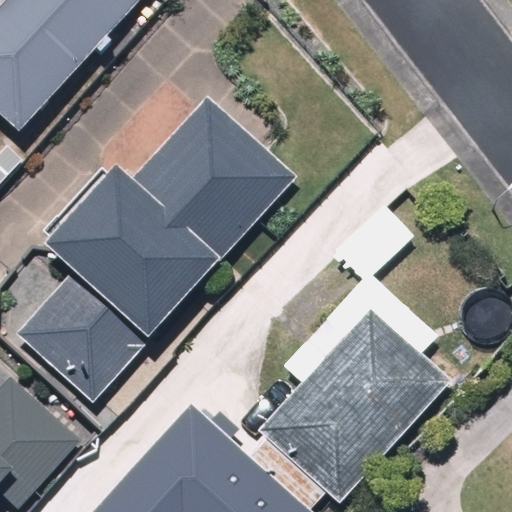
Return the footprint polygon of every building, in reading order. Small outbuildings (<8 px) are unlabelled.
[(0,0),(0,147),(4,151),(143,0),(0,0)] [(96,175),(22,256),(54,284),(0,342),(0,353),(72,420),(288,183),(203,106),(120,197),(96,175)] [(376,212),(317,263),(345,295),(404,243),(376,212)] [(290,393),(245,440),(320,511),(325,511),(442,390),(415,364),(433,346),(365,281),(273,376),(290,393)] [(511,307),(489,283),(454,316),(486,351),(511,326),(511,307)] [(0,509),(3,511),(13,511),(76,447),(10,383),(0,393),(0,509)] [(177,412),(84,511),(285,511),(219,450),(233,436),(211,415),(196,430),(177,412)]
